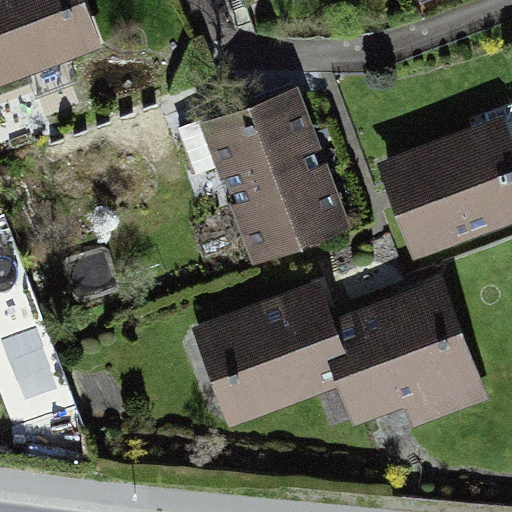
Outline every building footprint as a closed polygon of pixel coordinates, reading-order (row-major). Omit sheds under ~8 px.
[(85,0),(0,0),(0,94),(107,48),(85,0)] [(398,0),(406,20),(462,1),(461,0),(398,0)] [(353,226),(301,88),(202,125),(254,264),(353,226)] [(416,256),(511,215),(511,138),(501,113),(377,164),(416,256)] [(472,392),(432,278),(317,319),(341,389),(356,432),(472,392)] [(308,295),(191,335),(224,430),(341,389),(317,319),(308,295)]
